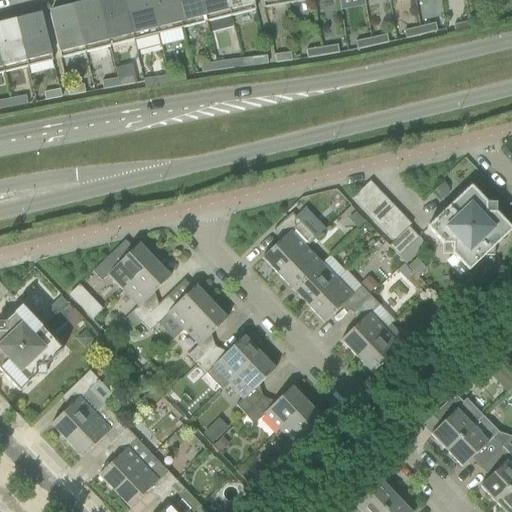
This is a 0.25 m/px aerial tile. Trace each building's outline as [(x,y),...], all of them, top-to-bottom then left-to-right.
[(122,0),(107,0),(97,2),(109,47),(133,41),(122,0)] [(148,0),(122,0),(133,41),(157,35),(148,0)] [(174,0),(148,0),(157,35),(181,29),(174,0)] [(199,0),(174,0),(181,29),(206,23),(199,0)] [(230,17),(225,0),(199,0),(206,23),(230,17)] [(225,0),(230,17),(255,11),(252,0),(225,0)] [(288,5),(287,0),(260,0),(263,9),(288,5)] [(97,2),(73,9),(84,53),(109,47),(97,2)] [(84,53),(73,9),(48,15),(60,60),(84,53)] [(16,23),(27,68),(52,61),(41,17),(16,23)] [(468,22),(453,26),(455,34),(470,30),(468,22)] [(27,68),(16,23),(0,27),(0,63),(3,74),(27,68)] [(434,24),(419,28),(421,36),(436,32),(434,24)] [(421,36),(419,28),(403,32),(405,40),(421,36)] [(370,39),(372,47),(388,44),(386,36),(370,39)] [(372,47),(370,39),(354,43),(356,51),(372,47)] [(337,46),(321,49),(322,57),(338,54),(337,46)] [(322,57),(321,49),(305,51),(306,59),(322,57)] [(275,64),(291,62),(290,54),(274,56),(275,64)] [(251,67),(267,65),(266,57),(250,59),(251,67)] [(232,61),(216,63),(217,71),(233,69),(232,61)] [(217,71),(216,63),(200,65),(201,74),(217,71)] [(183,74),(167,77),(168,85),(184,83),(183,74)] [(128,77),(117,79),(118,87),(134,84),(133,76),(128,77)] [(167,77),(151,79),(152,88),(165,86),(168,85),(167,77)] [(118,87),(117,79),(101,82),(102,90),(118,87)] [(68,97),(84,94),(83,86),(67,89),(68,97)] [(45,101),(61,98),(59,90),(43,93),(45,101)] [(9,100),(11,108),(27,105),(25,97),(9,100)] [(0,109),(11,108),(9,100),(0,101),(0,109)] [(444,181),(435,189),(442,199),(448,194),(448,187),(444,181)] [(359,208),(377,191),(369,182),(351,200),(359,208)] [(494,257),(494,247),(511,231),(495,214),(485,214),(485,205),(469,188),(426,229),(442,246),(452,246),(451,256),(467,273),(484,257),(494,257)] [(377,191),(359,208),(367,217),(386,200),(377,191)] [(386,200),(367,217),(376,226),(394,208),(386,200)] [(394,208),(376,226),(384,234),(402,217),(394,208)] [(348,220),(357,230),(364,223),(354,213),(348,220)] [(315,240),(300,224),(291,214),(272,232),(281,240),(261,259),(277,276),(305,249),(315,240)] [(402,217),(384,234),(392,243),(408,228),(411,226),(402,217)] [(408,228),(392,243),(388,247),(398,257),(417,239),(408,228)] [(122,291),(153,262),(138,246),(118,264),(110,255),(91,273),(101,282),(107,276),(122,291)] [(320,265),(305,249),(277,276),(292,292),(320,265)] [(416,260),(408,267),(417,278),(426,270),(416,260)] [(153,262),(122,291),(137,307),(130,313),(140,323),(158,306),(150,297),(153,294),(169,278),(153,262)] [(403,264),(394,273),(402,282),(412,273),(403,264)] [(320,265),(292,292),(307,308),(335,281),(320,265)] [(368,277),(360,285),(369,294),(377,286),(368,277)] [(351,314),(369,297),(360,288),(350,297),(335,281),(307,308),(323,324),(343,305),(351,314)] [(78,287),(68,296),(76,304),(85,295),(78,287)] [(158,306),(140,323),(149,333),(168,315),(182,330),(210,304),(194,288),(175,306),(166,297),(158,306)] [(369,297),(351,314),(359,323),(340,342),(355,358),(390,326),(389,325),(383,331),(368,316),(379,306),(369,297)] [(60,298),(53,304),(59,311),(66,305),(60,298)] [(210,304),(182,330),(198,346),(187,356),(196,365),(214,348),(206,339),(210,336),(226,321),(210,304)] [(0,375),(2,376),(18,393),(62,351),(20,308),(0,327),(0,375)] [(446,309),(438,317),(443,323),(451,315),(446,309)] [(130,313),(123,320),(132,330),(140,323),(130,313)] [(390,326),(355,358),(371,375),(391,356),(399,365),(418,347),(408,338),(401,330),(399,330),(396,332),(390,326)] [(214,348),(196,365),(206,375),(220,391),(227,384),(258,354),(242,338),(226,353),(223,357),(214,348)] [(258,354),(227,384),(242,400),(235,406),(237,408),(244,416),(262,398),(254,390),(258,386),(274,371),(258,354)] [(494,359),(483,369),(491,378),(502,367),(494,359)] [(89,372),(79,381),(61,398),(69,407),(50,426),(65,442),(93,416),(78,400),(94,385),(95,379),(89,372)] [(262,398),(244,416),(254,425),(264,416),(278,431),(306,405),(290,388),(274,404),(271,407),(262,398)] [(151,389),(139,400),(148,409),(160,398),(151,389)] [(465,400),(462,403),(454,396),(431,418),(432,419),(435,416),(442,424),(430,436),(445,452),(482,418),(465,400)] [(322,421),(306,405),(278,431),(294,447),(283,457),(292,466),(311,449),(302,440),(322,421)] [(174,406),(171,409),(181,419),(184,416),(174,406)] [(108,431),(93,416),(65,442),(81,459),(101,440),(109,449),(127,431),(118,422),(108,431)] [(482,418),(445,452),(461,469),(474,457),(483,466),(511,439),(497,434),(482,418)] [(209,428),(202,435),(211,444),(218,437),(209,428)] [(114,461),(98,476),(113,493),(151,457),(136,441),(127,431),(109,449),(111,450),(117,457),(114,461)] [(221,438),(213,446),(219,453),(228,445),(221,438)] [(511,438),(511,439),(483,466),(491,476),(479,488),(495,504),(511,487),(511,438)] [(151,457),(113,493),(129,509),(145,494),(149,490),(156,498),(157,499),(175,482),(166,472),(151,457)] [(162,511),(161,511),(194,511),(199,507),(184,491),(175,482),(157,499),(158,501),(165,508),(162,511)] [(382,511),(396,499),(380,483),(368,495),(360,487),(364,484),(363,482),(336,508),(339,511),(382,511)] [(511,511),(511,487),(495,504),(502,511),(511,511)] [(382,511),(408,511),(396,499),(382,511)]
